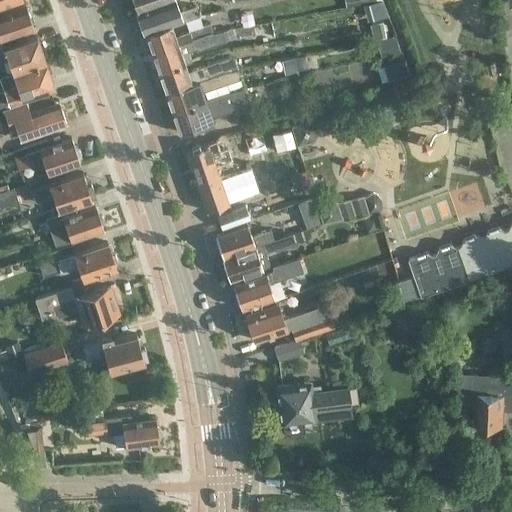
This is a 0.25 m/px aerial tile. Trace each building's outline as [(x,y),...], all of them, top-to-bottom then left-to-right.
[(132,0),(136,9),(161,0),(132,0)] [(174,0),(161,0),(136,9),(135,10),(143,32),(144,32),(170,23),(197,13),(194,4),(178,10),(174,0)] [(0,37),(33,27),(29,16),(31,12),(29,7),(25,6),(24,2),(0,10),(0,37)] [(151,52),(211,31),(207,21),(186,28),(187,30),(174,35),(170,23),(144,32),(151,52)] [(211,31),(151,52),(157,70),(183,61),(190,58),(186,48),(195,45),(195,47),(224,37),(221,28),(211,31)] [(11,70),(44,59),(35,35),(0,47),(0,59),(7,57),(11,70)] [(228,54),(185,69),(183,61),(157,70),(164,90),(222,70),(237,67),(233,55),(228,54)] [(0,82),(2,89),(0,89),(0,107),(3,107),(30,97),(29,92),(52,84),(44,59),(11,70),(0,73),(0,82)] [(388,79),(409,72),(405,59),(383,66),(388,79)] [(170,109),(205,97),(202,89),(240,76),(237,67),(222,70),(164,90),(170,109)] [(249,106),(243,86),(228,89),(205,97),(170,109),(178,131),(212,119),(210,115),(233,107),(234,111),(249,106)] [(30,97),(3,107),(10,127),(15,125),(19,137),(24,135),(35,131),(65,121),(57,98),(53,100),(50,90),(30,97)] [(289,127),(295,143),(310,138),(316,128),(313,119),(289,127)] [(79,161),(78,157),(80,154),(78,148),(74,147),(70,136),(15,155),(19,166),(43,158),(47,172),(79,161)] [(218,149),(215,139),(185,150),(206,210),(228,202),(215,166),(232,160),(227,146),(218,149)] [(86,182),(82,171),(30,188),(34,199),(52,193),(56,207),(90,195),(89,192),(93,191),(89,180),(86,182)] [(12,186),(0,189),(0,204),(16,199),(12,186)] [(314,201),(321,220),(378,209),(381,205),(381,198),(376,192),(372,191),(363,195),(363,194),(336,200),(330,196),(314,201)] [(312,195),(297,200),(306,225),(321,220),(314,201),(312,195)] [(244,202),(216,212),(220,225),(249,215),(248,214),(245,205),(244,202)] [(57,212),(45,216),(49,228),(54,243),(70,238),(102,227),(101,224),(103,220),(101,214),(97,213),(94,203),(58,216),(57,212)] [(458,244),(470,278),(511,263),(511,220),(510,221),(510,222),(508,227),(504,228),(499,226),(499,225),(486,230),(484,235),(480,237),(475,234),(462,238),(460,244),(458,244)] [(250,234),(246,222),(214,233),(221,255),(272,238),(269,228),(250,234)] [(274,247),(295,240),(292,231),(272,238),(221,255),(224,264),(223,267),(224,271),(227,273),(229,277),(266,264),(268,261),(264,250),(274,246),(274,247)] [(116,258),(114,252),(110,251),(106,240),(63,255),(60,245),(35,254),(42,274),(77,262),(81,276),(115,265),(114,261),(116,258)] [(456,245),(451,242),(450,242),(438,247),(435,252),(432,253),(427,251),(427,250),(408,257),(414,275),(398,280),(401,291),(403,301),(421,295),(421,294),(470,278),(458,244),(456,245)] [(271,270),(233,283),(236,292),(234,294),(237,303),(240,304),(241,306),(273,295),(274,296),(285,292),(280,277),(302,269),(298,256),(272,265),(271,270)] [(116,311),(108,284),(71,296),(67,285),(34,296),(41,317),(55,312),(56,315),(78,307),(83,322),(116,311)] [(246,316),(242,318),(246,329),(250,328),(253,338),(290,326),(294,339),(297,337),(333,326),(329,313),(325,302),(282,317),(277,303),(245,313),(246,316)] [(139,344),(135,332),(111,339),(109,334),(81,341),(85,356),(103,351),(108,367),(142,358),(141,354),(145,353),(142,343),(139,344)] [(277,359),(301,351),(297,337),(294,339),(273,346),(277,359)] [(59,338),(21,351),(28,370),(66,357),(59,338)] [(511,401),(511,371),(498,370),(498,375),(462,373),(460,404),(478,405),(477,421),(499,423),(500,406),(505,407),(506,401),(511,401)] [(338,387),(338,380),(330,381),(331,388),(318,390),(317,383),(307,384),(307,381),(274,385),(277,404),(271,406),(272,417),(280,417),(280,421),(282,420),(284,431),(302,429),(300,417),(311,416),(310,407),(356,401),(354,385),(338,387)] [(104,416),(82,419),(84,432),(106,430),(106,432),(112,431),(114,445),(117,445),(124,444),(158,440),(157,438),(160,435),(159,428),(156,425),(154,415),(131,418),(130,412),(115,414),(115,416),(104,418),(104,416)] [(29,450),(42,449),(39,425),(19,427),(29,450)]
